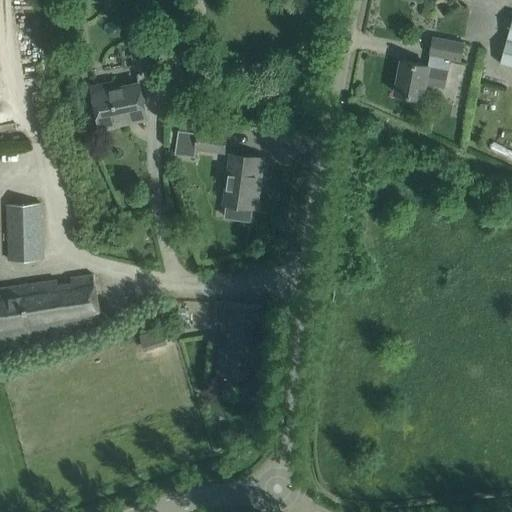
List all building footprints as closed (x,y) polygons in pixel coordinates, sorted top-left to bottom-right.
[(137,0),(139,23),(167,21),(165,0),(137,0)] [(511,21),(500,64),(511,66),(511,21)] [(402,60),(395,93),(422,98),(425,83),(444,87),(449,59),(460,61),(460,60),(461,56),(462,49),(463,45),(463,42),(434,37),(430,56),(428,66),(402,60)] [(152,66),(146,38),(130,42),(136,69),(152,66)] [(92,86),(93,93),(100,128),(124,123),(123,119),(146,114),(139,83),(114,88),(113,82),(92,86)] [(225,137),(194,132),(191,150),(222,154),(225,137)] [(225,217),(250,221),(252,207),(256,207),(263,158),(231,153),(225,203),(226,203),(225,217)] [(8,204),(8,209),(9,259),(42,259),(41,203),(8,204)] [(56,286),(55,281),(0,290),(0,341),(31,336),(30,331),(101,319),(93,274),(70,278),(71,283),(56,286)] [(261,305),(215,301),(213,322),(230,323),(225,376),(254,379),(261,305)] [(166,328),(142,334),(145,346),(169,340),(166,328)]
